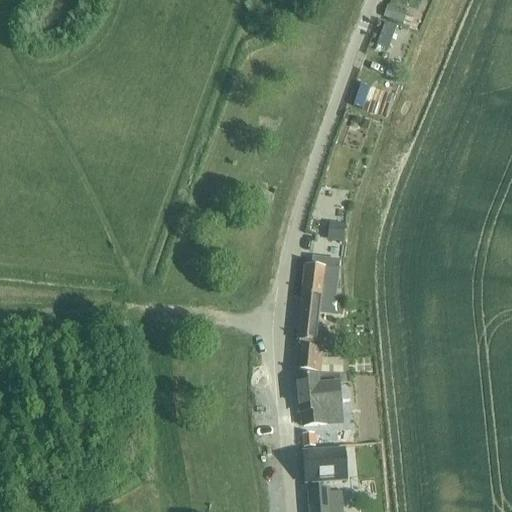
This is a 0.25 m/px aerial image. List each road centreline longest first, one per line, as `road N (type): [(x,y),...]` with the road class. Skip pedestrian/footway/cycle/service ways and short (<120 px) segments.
road 1 (residential): [(287,511),(274,408),(286,235),(373,0)]
road 2 (track): [(278,324),(0,296)]
road 3 (track): [(0,100),(21,97),(37,107),(144,295),(145,311)]
